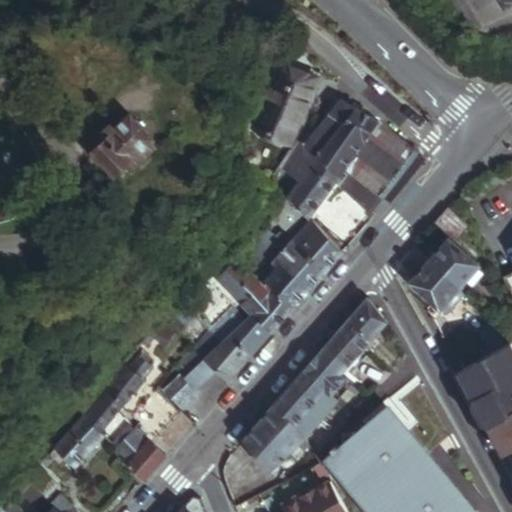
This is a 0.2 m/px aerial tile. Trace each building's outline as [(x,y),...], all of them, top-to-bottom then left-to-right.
[(296,118),(313,79),(276,65),(250,130),(285,144),(291,130),(296,118)] [(344,175),(377,124),(341,103),(326,121),(340,132),(318,158),(344,175)] [(114,177),(153,141),(131,118),(118,131),(114,127),(102,138),(106,142),(93,154),(114,177)] [(318,158),(340,132),(326,121),(306,146),(318,158)] [(405,166),(376,146),(381,140),(384,142),(390,132),(377,124),(344,175),(350,179),(380,198),(405,166)] [(405,166),(415,147),(390,132),(384,142),(381,140),(376,146),(405,166)] [(305,220),(344,175),(318,158),(306,146),(299,138),(279,170),(297,183),(289,192),(282,199),(287,204),(296,212),(305,220)] [(289,192),(297,183),(279,170),(274,179),(289,192)] [(372,216),(384,200),(380,198),(350,179),(341,193),(372,216)] [(281,210),(287,204),(282,199),(276,206),(281,210)] [(456,242),(471,227),(473,225),(461,216),(450,208),(436,225),(451,237),(456,242)] [(305,220),(296,212),(289,221),(302,233),(291,245),(325,274),(344,253),(305,220)] [(273,244),(255,228),(244,240),(263,256),(273,244)] [(463,288),(483,265),(456,242),(451,237),(431,260),(463,288)] [(263,256),(244,240),(231,254),(232,256),(263,283),(264,274),(255,265),(263,256)] [(294,310),(325,274),(291,245),(288,242),(285,246),(288,249),(275,263),(280,269),(266,285),(294,310)] [(263,283),(232,256),(214,285),(232,304),(252,317),(273,334),(294,310),(266,285),(263,283)] [(463,288),(431,260),(410,282),(442,312),(463,288)] [(191,304),(201,294),(197,290),(187,300),(191,304)] [(361,355),(388,324),(369,298),(362,306),(338,335),(361,355)] [(233,316),(213,339),(225,349),(235,338),(254,356),(273,334),(252,317),(244,326),(233,316)] [(361,355),(338,335),(321,355),(344,375),(361,355)] [(230,383),(254,356),(235,338),(225,349),(213,339),(211,337),(197,353),(216,370),(230,383)] [(511,345),(461,374),(458,376),(503,456),(505,455),(511,451),(511,345)] [(197,390),(216,370),(197,353),(171,381),(176,385),(167,394),(184,410),(198,394),(197,390)] [(344,375),(321,355),(307,370),(331,389),(344,375)] [(97,434),(142,385),(143,382),(152,373),(149,371),(154,366),(145,358),(131,373),(129,371),(83,422),(97,434)] [(331,389),(307,370),(292,387),(316,407),(331,389)] [(340,397),(353,382),(344,375),(331,389),(340,397)] [(302,424),(316,407),(292,387),(277,404),(302,424)] [(325,414),(340,397),(331,389),(316,407),(325,414)] [(182,413),(159,393),(151,402),(173,423),(182,413)] [(173,423),(151,402),(136,418),(142,424),(158,439),(173,423)] [(268,472),(308,434),(302,424),(277,404),(244,442),(268,472)] [(311,431),(325,414),(316,407),(302,424),(311,431)] [(478,511),(392,409),(330,461),(372,511),(478,511)] [(74,466),(100,437),(97,434),(83,422),(81,420),(55,449),(74,466)] [(158,439),(142,424),(136,431),(153,445),(158,439)] [(153,445),(136,431),(115,455),(144,481),(166,456),(153,445)] [(44,498),(54,487),(25,462),(14,474),(27,484),(44,498)] [(351,511),(334,482),(305,498),(304,495),(285,506),(288,511),(351,511)] [(74,511),(71,508),(67,511),(60,511),(51,505),(44,498),(27,484),(16,495),(34,511),(74,511)] [(73,506),(60,495),(51,505),(60,511),(67,511),(71,508),(73,506)] [(207,511),(203,500),(196,499),(183,511),(207,511)]
